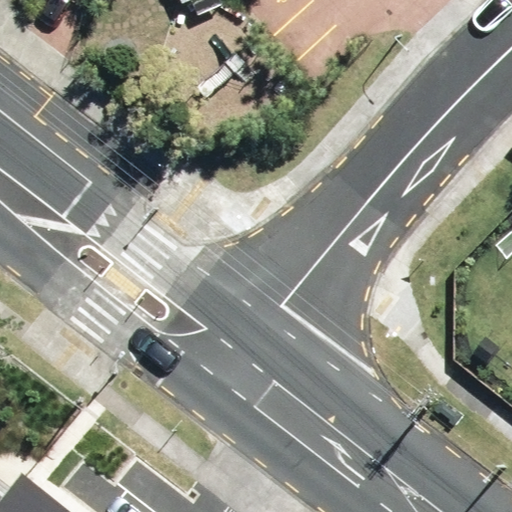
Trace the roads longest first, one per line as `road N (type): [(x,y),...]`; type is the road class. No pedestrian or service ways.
road 1 (residential): [(511,56),(431,130),(264,335)]
road 2 (secondary): [(0,147),(264,335)]
road 3 (secondary): [(264,335),(490,511)]
